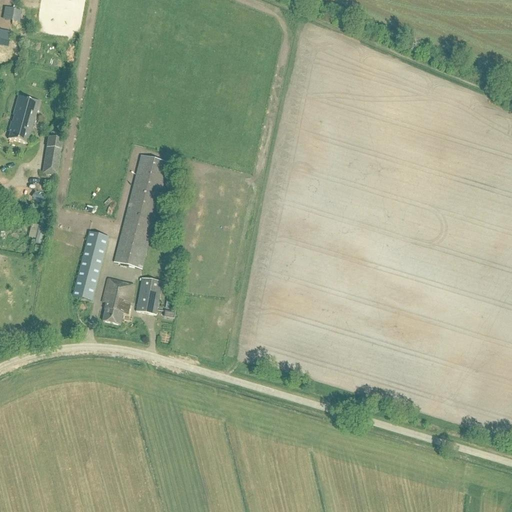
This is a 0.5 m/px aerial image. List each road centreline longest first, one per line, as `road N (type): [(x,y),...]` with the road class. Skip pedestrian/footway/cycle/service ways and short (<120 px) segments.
road 1 (unclassified): [(0,367),(60,348),(121,349),(511,463)]
road 2 (track): [(268,0),(511,101)]
